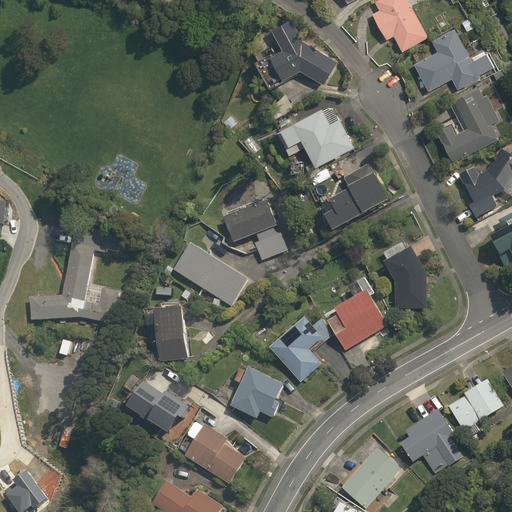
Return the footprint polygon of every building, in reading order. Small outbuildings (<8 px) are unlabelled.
[(429,37),(413,9),(408,0),(378,0),(376,2),(380,9),(381,11),(373,15),(387,40),(395,36),(403,51),(429,37)] [(480,0),(486,8),(490,6),(486,0),(480,0)] [(441,31),(449,25),(442,13),(433,18),(441,31)] [(325,84),(339,61),(304,41),(293,19),(274,29),(284,50),(272,56),(285,80),(302,71),(325,84)] [(415,64),(429,91),(452,78),(459,90),(481,77),(480,75),(495,67),(487,53),(472,61),(455,29),(433,41),(439,52),(415,64)] [(497,80),(505,76),(501,70),(494,74),(497,80)] [(438,131),(454,162),(499,139),(492,124),(500,120),(487,94),(484,96),(480,87),(450,103),(464,130),(456,134),(451,124),(438,131)] [(307,148),(317,167),(354,147),(340,119),(331,123),(323,108),(278,132),(291,156),(307,148)] [(231,115),(223,122),(230,130),(238,123),(231,115)] [(470,206),(475,219),(499,209),(494,198),(505,193),(511,197),(511,155),(502,149),(489,171),(479,175),(476,168),(460,175),(472,205),(470,206)] [(335,232),(390,200),(370,164),(343,179),(350,191),(331,201),(336,211),(326,217),(335,232)] [(318,173),(322,181),(331,177),(328,169),(318,173)] [(258,235),(260,242),(278,236),(274,228),(278,227),(269,202),(226,218),(236,244),(258,235)] [(511,215),(500,222),(504,230),(491,237),(502,257),(501,257),(507,269),(511,265),(511,215)] [(79,317),(114,325),(121,292),(104,288),(101,305),(86,302),(96,251),(107,254),(108,249),(120,252),(123,235),(77,226),(72,246),(74,246),(63,296),(32,298),(33,320),(79,317)] [(278,236),(260,242),(256,244),(258,248),(259,252),(259,253),(263,262),(289,252),(288,250),(282,235),(278,236)] [(397,309),(429,309),(429,274),(414,247),(409,249),(405,241),(405,242),(385,253),(389,261),(386,263),(397,282),(397,309)] [(204,289),(222,261),(220,260),(193,244),(175,271),(204,289)] [(250,279),(222,261),(204,289),(233,307),(250,279)] [(170,276),(174,269),(169,266),(164,273),(170,276)] [(301,292),(305,290),(301,281),(297,283),(301,292)] [(366,293),(361,284),(351,289),(356,298),(337,309),(340,316),(330,322),(346,351),(389,326),(369,291),(366,293)] [(192,294),(187,290),(182,296),(187,301),(192,294)] [(157,311),(163,363),(189,360),(184,308),(157,311)] [(315,327),(309,319),(273,350),(302,383),(323,365),(313,354),(333,337),(324,320),(321,322),(315,327)] [(139,350),(148,349),(147,341),(138,342),(139,350)] [(233,407),(259,419),(263,413),(275,419),(283,403),(279,401),(287,385),(252,368),(233,407)] [(480,431),(476,424),(505,408),(490,381),(466,395),(467,397),(450,407),(465,431),(466,430),(470,437),(480,431)] [(148,385),(132,409),(145,419),(144,420),(152,425),(153,424),(172,435),(183,419),(186,421),(193,410),(172,397),(170,399),(148,385)] [(424,456),(437,476),(466,457),(452,436),(456,434),(440,410),(407,431),(411,438),(403,443),(415,462),(424,456)] [(187,457),(232,485),(248,458),(227,445),(231,439),(208,425),(207,428),(198,422),(189,436),(197,441),(187,457)] [(387,447),(346,486),(367,508),(408,469),(387,447)] [(201,499),(174,482),(158,506),(166,511),(223,511),(227,507),(205,492),(201,499)] [(360,511),(345,502),(338,511),(360,511)]
